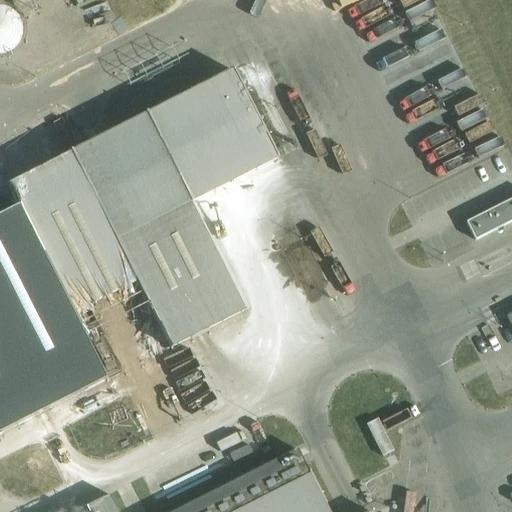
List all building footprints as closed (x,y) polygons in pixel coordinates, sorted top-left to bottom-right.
[(0,43),(24,41),(24,36),(34,35),(31,8),(7,11),(9,30),(0,30),(0,43)] [(0,433),(244,310),(190,203),(277,160),(233,71),(8,185),(19,207),(0,216),(0,433)] [(474,240),(511,220),(511,199),(465,223),(474,240)] [(381,457),(393,451),(377,419),(365,425),(381,457)] [(328,511),(297,450),(173,511),(328,511)] [(117,511),(109,496),(76,511),(117,511)]
